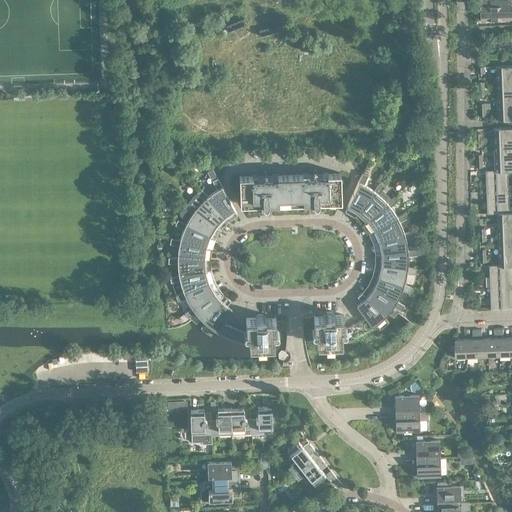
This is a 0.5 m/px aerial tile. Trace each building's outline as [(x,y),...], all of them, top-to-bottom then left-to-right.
[(491,11),(491,18),(510,18),(510,11),(502,11),(502,5),(494,6),(495,11),(491,11)] [(243,18),(226,24),(227,27),(228,31),(246,24),(243,18)] [(224,21),(218,23),(220,29),(227,27),(226,24),(224,21)] [(277,24),(259,29),(260,36),(279,31),(277,24)] [(301,42),(300,49),(319,52),(320,45),(301,42)] [(511,64),(498,65),(499,76),(511,75),(511,64)] [(511,75),(499,76),(499,87),(511,86),(511,75)] [(511,86),(499,87),(500,97),(511,96),(511,86)] [(511,96),(500,97),(500,108),(511,107),(511,96)] [(511,107),(500,108),(500,119),(511,118),(511,107)] [(511,126),(496,127),(496,138),(511,137),(511,126)] [(511,137),(496,138),(497,148),(511,147),(511,137)] [(511,147),(497,148),(497,159),(511,158),(511,147)] [(498,169),(487,170),(511,169),(511,158),(497,159),(498,169)] [(511,169),(487,170),(488,181),(509,180),(508,175),(511,174),(511,169)] [(303,174),(290,174),(291,200),(303,199),(303,202),(311,202),(312,211),(321,210),(321,201),(329,201),(329,199),(341,198),(341,172),(327,173),(327,174),(322,174),(321,174),(316,174),(315,174),(309,174),(308,174),(303,174)] [(363,172),(347,205),(358,211),(374,190),(367,185),(364,183),(368,175),(363,172)] [(259,175),(239,176),(240,201),(252,201),(252,204),(261,203),(261,212),(271,212),(270,203),(279,203),(279,200),(291,200),(290,174),(277,174),(277,175),(272,175),(271,175),(266,176),(266,175),(264,175),(264,176),(259,176),(259,175)] [(235,209),(223,187),(217,177),(212,180),(217,188),(214,190),(207,195),(225,216),(235,209)] [(509,180),(488,181),(488,192),(511,190),(511,184),(509,185),(509,180)] [(374,190),(358,211),(367,219),(387,202),(387,201),(391,198),(382,189),(384,186),(379,182),(374,190)] [(188,202),(195,208),(216,224),(225,216),(207,195),(201,188),(197,192),(188,202)] [(511,190),(488,192),(488,202),(509,202),(509,196),(511,195),(511,190)] [(387,202),(367,219),(374,229),(397,216),(393,209),(391,206),(398,200),(394,195),(391,198),(387,201),(387,202)] [(195,208),(188,202),(184,207),(180,214),(188,220),(186,223),(210,235),(216,224),(195,208)] [(509,202),(488,202),(489,213),(499,213),(511,212),(511,206),(510,206),(509,202)] [(397,216),(374,229),(379,240),(404,232),(401,224),(400,221),(408,217),(405,211),(397,216)] [(511,212),(499,213),(500,222),(511,221),(511,212)] [(186,223),(177,219),(175,224),(183,228),(182,231),(180,239),(180,240),(206,246),(210,235),(186,223)] [(511,221),(500,222),(500,233),(511,232),(511,221)] [(404,232),(379,240),(381,252),(408,250),(408,249),(407,241),(406,238),(415,235),(413,229),(404,232)] [(511,232),(500,233),(500,244),(511,243),(511,232)] [(178,248),(177,257),(204,258),(206,246),(180,240),(180,239),(171,237),(169,243),(179,245),(178,248)] [(511,243),(500,244),(501,254),(511,253),(511,243)] [(381,252),(381,264),(408,267),(408,258),(408,255),(417,254),(417,248),(408,249),(408,250),(381,252)] [(491,265),(511,264),(511,253),(501,254),(501,264),(491,265)] [(179,275),(205,270),(204,258),(177,257),(168,257),(168,263),(178,263),(178,266),(179,275)] [(381,264),(378,276),(404,284),(406,276),(407,273),(416,274),(417,268),(408,267),(381,264)] [(511,264),(491,265),(491,276),(511,275),(511,264)] [(205,270),(179,275),(170,276),(171,282),(180,280),(181,283),(184,291),(184,292),(209,281),(205,270)] [(511,275),(491,276),(492,287),(511,285),(511,275)] [(378,276),(373,287),(396,300),(400,293),(402,290),(411,293),(412,287),(404,284),(378,276)] [(209,281),(184,292),(184,291),(175,295),(178,300),(186,297),(188,300),(192,307),(214,292),(209,281)] [(511,285),(492,287),(492,298),(511,296),(511,285)] [(373,287),(366,296),(386,315),(391,308),(393,305),(401,310),(404,305),(396,300),(373,287)] [(198,314),(201,317),(204,320),(222,301),(214,292),(192,307),(185,312),(188,317),(196,312),(198,314)] [(358,307),(366,318),(372,326),(379,321),(386,315),(366,296),(362,292),(357,295),(363,302),(358,307)] [(222,301),(204,320),(207,324),(210,326),(214,329),(218,331),(223,322),(230,311),(225,307),(227,305),(231,300),(226,296),(222,301)] [(511,296),(492,298),(493,308),(511,307),(511,296)] [(324,328),(317,328),(317,340),(331,340),(331,342),(332,342),(342,342),(345,342),(345,339),(345,333),(345,332),(346,332),(347,331),(348,331),(348,330),(348,329),(347,328),(347,327),(344,328),(344,326),(344,314),(334,315),(333,315),(333,317),(325,317),(325,315),(324,315),(324,317),(324,328)] [(246,332),(244,331),(244,332),(244,334),(245,335),(246,335),(247,335),(248,335),(249,335),(249,343),(249,345),(259,344),(260,344),(260,342),(274,342),(274,334),(274,333),(274,329),(266,329),(266,319),(266,317),(265,317),(265,319),(257,320),(256,317),(246,318),(246,329),(246,332)] [(366,318),(353,324),(359,334),(363,332),(372,326),(366,318)] [(223,322),(218,331),(232,338),(236,328),(223,322)] [(345,333),(345,339),(353,336),(359,334),(353,324),(347,328),(348,329),(348,330),(348,331),(347,331),(346,332),(345,332),(345,333)] [(236,328),(232,338),(238,340),(246,342),(249,343),(249,335),(248,335),(247,335),(246,335),(245,335),(244,334),(244,332),(244,331),(236,328)] [(499,337),(488,338),(489,355),(500,354),(499,337)] [(510,337),(499,337),(500,354),(511,354),(510,337)] [(466,338),(456,339),(456,356),(467,355),(466,338)] [(477,338),(466,338),(467,355),(478,355),(477,338)] [(488,338),(477,338),(478,355),(489,355),(488,338)] [(395,395),(395,407),(395,413),(419,412),(419,395),(395,395)] [(258,415),(256,416),(256,417),(251,417),(252,433),(272,433),(271,406),(257,406),(258,415)] [(231,407),(217,408),(218,416),(216,417),(216,418),(211,419),(212,435),(232,434),(231,407)] [(231,407),(232,434),(252,433),(251,417),(247,417),(246,416),(244,415),(244,407),(231,407)] [(204,408),(190,409),(192,442),(202,441),(202,443),(212,443),(212,435),(211,419),(206,419),(206,417),(204,417),(204,408)] [(419,412),(395,413),(395,420),(396,430),(420,429),(419,419),(426,419),(426,412),(419,412)] [(290,464),(295,470),(317,452),(310,443),(304,447),(298,439),(287,448),(296,459),(290,464)] [(415,441),(416,452),(416,458),(440,457),(439,440),(415,441)] [(317,452),(295,470),(300,476),(306,472),(314,483),(320,478),(325,474),(319,466),(325,462),(317,452)] [(440,457),(416,458),(417,476),(441,475),(440,457)] [(204,481),(239,480),(239,472),(231,472),(231,460),(207,461),(208,474),(211,473),(211,480),(204,481)] [(239,480),(204,481),(204,488),(200,488),(200,501),(232,500),(232,488),(240,487),(239,480)] [(436,486),(437,497),(437,503),(461,503),(460,485),(436,486)] [(461,503),(437,503),(437,511),(461,511),(461,510),(468,509),(468,502),(461,503)]
